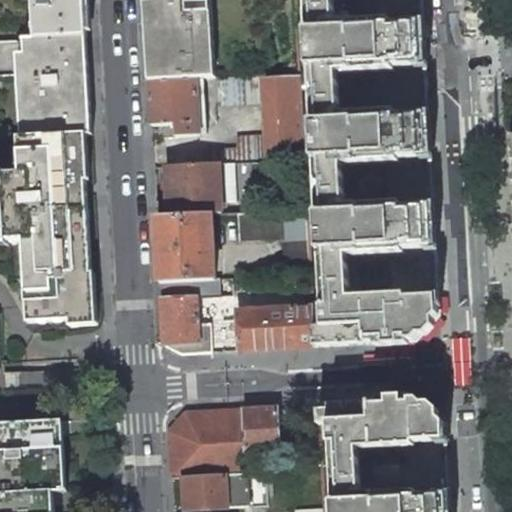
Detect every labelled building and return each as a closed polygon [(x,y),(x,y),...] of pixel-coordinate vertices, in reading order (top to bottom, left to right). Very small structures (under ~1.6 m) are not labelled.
[(32,0),(35,40),(87,37),(85,0),(32,0)] [(215,79),(210,0),(144,0),(150,82),(197,80),(215,79)] [(421,0),(306,0),(325,329),(315,329),(317,348),(416,343),(440,317),(421,0)] [(0,245),(9,245),(9,243),(25,242),(28,293),(26,293),(28,323),(71,321),(71,327),(90,326),(97,325),(94,274),(93,274),(88,181),(90,181),(88,135),(93,134),(87,37),(35,40),(24,41),(25,55),(17,55),(18,74),(19,106),(21,138),(19,138),(21,174),(5,174),(5,173),(0,173),(0,245)] [(212,151),(213,165),(220,165),(232,164),(305,160),(301,76),(266,78),(266,77),(220,79),(222,106),(262,103),(264,136),(237,138),(237,150),(212,151)] [(200,137),(197,80),(150,82),(152,127),(175,125),(176,138),(200,137)] [(235,202),(232,164),(220,165),(223,203),(235,202)] [(213,165),(167,167),(169,217),(212,215),(223,215),(223,203),(220,165),(213,165)] [(284,251),(285,277),(311,276),(308,211),(237,214),(241,240),(281,239),(284,251)] [(216,281),(212,215),(169,217),(157,218),(161,285),(216,281)] [(221,300),(220,281),(216,281),(161,285),(162,303),(164,346),(183,356),(213,354),(211,327),(198,328),(197,301),(221,300)] [(239,314),(240,353),(317,348),(315,329),(314,309),(239,314)] [(320,426),(330,426),(335,511),(451,511),(446,424),(420,401),(319,408),(320,426)] [(281,452),(278,410),(245,412),(247,475),(256,475),(255,453),(281,452)] [(247,475),(245,412),(187,416),(170,434),(172,480),(184,479),(247,475)] [(0,511),(55,511),(54,493),(67,492),(63,422),(0,425),(0,511)] [(194,511),(249,509),(247,475),(184,479),(186,511),(194,511)]
